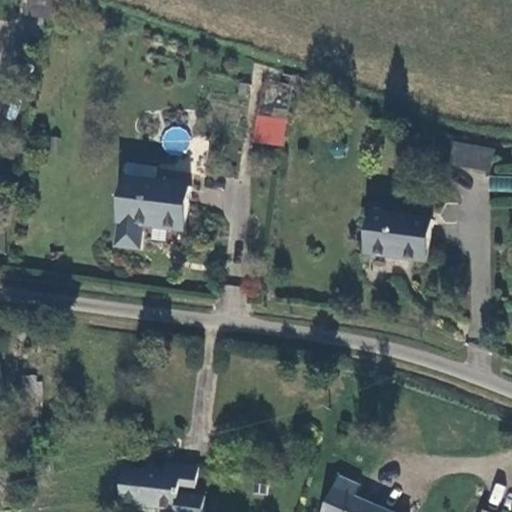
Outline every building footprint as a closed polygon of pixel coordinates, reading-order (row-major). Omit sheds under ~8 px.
[(32,0),(30,13),(55,19),(59,0),(32,0)] [(256,114),(252,144),(283,147),(287,118),(256,114)] [(446,165),(488,170),(488,150),(449,145),(446,165)] [(490,190),(511,191),(511,177),(490,176),(490,190)] [(146,225),(180,230),(182,210),(186,186),(127,179),(118,247),(143,251),(146,225)] [(428,219),(369,211),(363,253),(421,262),(428,219)] [(243,280),(243,297),(260,297),(260,279),(243,280)] [(173,473),(126,469),(121,506),(134,507),(133,511),(156,511),(157,509),(176,510),(176,511),(204,511),(206,495),(195,494),(198,465),(174,463),(173,473)] [(337,474),(321,511),(390,511),(355,498),(360,484),(337,474)]
